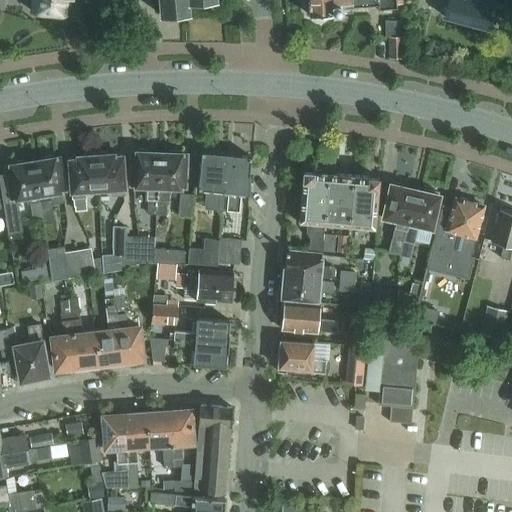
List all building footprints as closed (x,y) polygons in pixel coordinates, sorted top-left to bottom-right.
[(31,0),(31,11),(34,12),(39,13),(43,14),(47,13),(67,14),(68,0),(31,0)] [(158,0),(160,15),(189,13),(188,2),(216,0),(215,0),(158,0)] [(396,8),(395,0),(307,0),(309,16),(315,15),(315,16),(315,17),(316,18),(317,19),(318,20),(319,21),(321,21),(323,20),(324,20),(325,19),(326,19),(326,18),(327,17),(327,16),(327,14),(352,13),(351,7),(377,6),(378,10),(396,8)] [(448,0),(444,18),(445,18),(446,18),(485,28),(486,29),(490,12),(491,13),(493,9),(491,9),(493,0),(448,0)] [(310,33),(294,32),(294,50),(310,50),(310,33)] [(147,214),(156,214),(159,155),(151,154),(151,153),(149,153),(146,149),(138,149),(135,152),(134,152),(132,186),(146,187),(145,198),(148,199),(147,214)] [(159,155),(156,214),(165,214),(165,200),(168,201),(168,200),(168,199),(168,188),(182,188),(184,154),(182,154),(182,151),(169,150),(169,153),(167,153),(167,155),(159,155)] [(106,152),(95,153),(97,190),(111,189),(111,195),(123,194),(122,179),(123,179),(121,154),(118,154),(118,156),(113,157),(113,154),(109,155),(106,152)] [(204,208),(220,210),(226,155),(222,155),(222,157),(218,157),(218,154),(201,152),(198,189),(206,190),(204,208)] [(84,191),(97,190),(95,153),(83,153),(80,157),(77,157),(77,160),(72,160),(71,157),(68,158),(70,183),(71,182),(72,198),(73,198),(74,206),(75,206),(75,210),(85,210),(84,191)] [(32,163),(39,201),(49,199),(48,194),(62,191),(57,158),(55,158),(52,155),(44,157),(42,160),(40,160),(40,162),(32,163)] [(226,155),(220,210),(238,211),(240,193),(248,194),(250,176),(249,176),(249,166),(250,157),(233,155),(233,158),(229,158),(229,156),(226,155)] [(42,220),(39,206),(39,201),(32,163),(24,164),(24,163),(22,163),(22,160),(9,162),(9,165),(7,166),(11,192),(1,194),(7,233),(21,231),(16,199),(26,197),(27,203),(30,202),(33,223),(42,222),(42,220)] [(323,234),(324,223),(328,174),(303,171),(298,221),(309,222),(308,232),(311,239),(310,250),(321,251),(323,234)] [(324,223),(348,225),(353,176),(328,174),(324,223)] [(378,178),(353,176),(348,225),(373,228),(378,178)] [(391,249),(401,251),(416,190),(406,187),(407,186),(390,182),(390,184),(389,184),(381,218),(396,221),(395,227),(396,227),(391,249)] [(401,251),(409,253),(411,242),(413,243),(417,226),(431,229),(439,195),(438,195),(439,193),(422,189),(422,191),(416,190),(401,251)] [(193,195),(180,194),(178,216),(191,217),(193,195)] [(431,246),(425,267),(446,272),(449,259),(455,253),(468,257),(473,237),(474,237),(478,220),(481,221),(482,215),(480,215),(482,206),(478,205),(478,204),(472,203),(467,202),(466,200),(460,198),(458,199),(454,198),(452,208),(441,205),(431,246)] [(39,206),(42,220),(53,219),(51,204),(39,206)] [(511,213),(511,211),(505,210),(502,211),(499,210),(491,241),(503,244),(499,258),(509,260),(511,251),(511,250),(511,213)] [(114,270),(124,268),(125,236),(125,226),(112,225),(111,257),(115,257),(114,270)] [(323,234),(321,251),(333,252),(335,235),(323,234)] [(125,236),(124,268),(137,265),(139,236),(125,236)] [(354,236),(345,236),(343,253),(353,254),(354,236)] [(218,241),(216,266),(217,262),(237,264),(239,240),(219,238),(219,242),(218,241)] [(188,264),(216,266),(218,241),(203,240),(202,250),(189,249),(188,264)] [(77,250),(81,276),(101,272),(98,258),(92,259),(90,247),(77,250)] [(184,250),(154,248),(153,264),(183,266),(184,250)] [(67,278),(81,276),(77,250),(63,252),(67,278)] [(288,252),(285,251),(285,254),(286,254),(284,273),(332,278),(333,268),(319,267),(320,255),(288,251),(288,252)] [(210,270),(197,269),(197,273),(185,272),(183,300),(214,302),(214,299),(230,300),(231,294),(234,294),(235,283),(232,282),(232,276),(236,276),(236,274),(232,274),(210,272),(210,270)] [(338,281),(354,282),(355,272),(339,271),(338,281)] [(112,299),(109,274),(102,275),(105,300),(112,299)] [(281,299),(284,299),(316,302),(318,291),(331,292),(332,282),(283,277),(281,299)] [(354,282),(338,281),(338,291),(353,292),(354,282)] [(393,289),(372,286),(369,306),(390,310),(393,289)] [(417,294),(398,289),(392,309),(412,314),(417,294)] [(123,295),(113,297),(121,360),(128,359),(132,361),(142,360),(139,327),(127,328),(123,295)] [(166,296),(152,295),(151,323),(176,325),(177,301),(165,300),(166,296)] [(114,361),(121,360),(113,297),(113,299),(105,300),(108,330),(97,332),(100,365),(111,363),(114,361)] [(68,312),(67,299),(59,300),(60,312),(68,312)] [(318,303),(316,302),(284,299),(283,303),(281,305),(280,311),(283,313),(281,329),(316,333),(316,331),(336,333),(337,321),(317,319),(318,303)] [(416,303),(412,320),(433,325),(437,308),(416,303)] [(448,305),(437,316),(448,328),(460,317),(448,305)] [(506,311),(485,305),(478,334),(499,339),(506,311)] [(68,308),(69,312),(75,366),(83,365),(86,366),(97,365),(93,332),(81,334),(78,311),(76,312),(76,307),(68,308)] [(69,366),(75,366),(69,312),(60,313),(63,336),(51,337),(55,370),(65,369),(69,366)] [(173,331),(173,340),(227,344),(228,335),(228,332),(229,328),(228,325),(229,320),(196,318),(195,332),(173,331)] [(347,345),(364,347),(366,322),(353,321),(352,329),(348,329),(347,345)] [(44,353),(39,325),(27,327),(30,341),(29,341),(30,343),(13,346),(20,381),(22,380),(26,383),(33,381),(36,378),(38,377),(38,376),(46,374),(46,376),(47,376),(43,353),(44,353)] [(418,334),(383,331),(377,404),(390,406),(388,422),(410,424),(418,334)] [(7,338),(0,339),(0,361),(8,360),(0,361),(0,358),(12,356),(10,346),(9,346),(7,338)] [(227,344),(173,340),(149,338),(152,361),(163,362),(164,347),(172,347),(172,348),(193,350),(192,364),(225,367),(225,363),(226,359),(226,355),(226,352),(227,352),(227,344)] [(278,347),(277,356),(311,359),(313,343),(280,340),(280,345),(278,347)] [(364,347),(347,345),(344,369),(361,371),(364,347)] [(311,359),(277,356),(276,360),(278,361),(277,372),(279,372),(291,373),(291,368),(301,369),(300,371),(324,373),(325,360),(311,359)] [(0,388),(12,386),(10,374),(8,360),(0,361),(0,388)] [(364,394),(354,393),(353,408),(363,409),(364,394)] [(232,407),(200,405),(194,478),(203,479),(202,492),(225,493),(225,490),(226,487),(227,478),(226,478),(226,477),(227,474),(226,474),(227,471),(226,471),(229,427),(230,427),(232,407)] [(176,413),(169,413),(173,467),(174,475),(182,475),(180,444),(192,443),(190,409),(179,410),(176,413)] [(164,467),(173,467),(169,413),(162,414),(158,412),(148,412),(150,446),(162,445),(164,467)] [(130,416),(123,416),(127,470),(136,469),(134,447),(146,446),(144,413),(134,413),(130,416)] [(118,470),(127,470),(123,416),(116,417),(113,415),(102,416),(104,449),(116,448),(118,470)] [(52,444),(50,433),(29,437),(31,448),(52,444)] [(0,452),(27,448),(24,435),(0,438),(0,452)] [(99,460),(96,437),(79,440),(79,445),(68,447),(70,464),(99,460)] [(27,449),(27,448),(0,452),(0,475),(6,475),(5,466),(36,461),(34,448),(27,449)] [(128,488),(137,488),(136,470),(127,471),(127,479),(128,488)] [(127,479),(103,480),(104,485),(128,488),(127,479)] [(6,494),(4,480),(0,480),(0,508),(7,507),(8,511),(14,511),(48,506),(45,492),(33,494),(33,489),(6,494)] [(169,494),(153,493),(152,505),(168,506),(169,494)] [(190,506),(189,511),(223,511),(224,499),(191,496),(191,497),(174,495),(174,504),(190,506)] [(124,496),(107,496),(106,510),(124,510),(124,496)]
